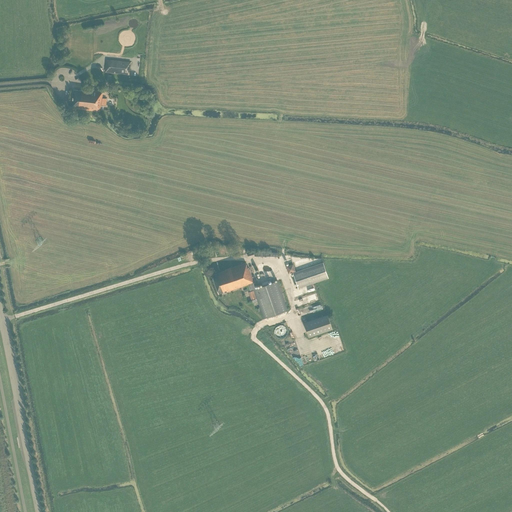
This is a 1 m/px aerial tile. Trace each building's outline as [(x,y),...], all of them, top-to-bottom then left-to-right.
[(131,61),(106,59),(105,72),(129,75),(131,61)] [(102,97),(103,91),(82,89),(82,90),(73,89),(71,108),(100,111),(100,106),(101,106),(101,105),(106,105),(107,98),(102,97)] [(286,264),(289,271),(296,269),(294,261),(286,264)] [(329,278),(323,262),(293,272),(298,288),(329,278)] [(232,290),(248,284),(253,283),(254,282),(249,267),(248,268),(246,263),(225,270),(232,290)] [(232,290),(225,270),(212,275),(219,294),(224,292),(223,291),(226,290),(227,291),(232,290)] [(253,283),(248,284),(250,290),(254,289),(264,319),(287,310),(277,281),(255,288),(253,283)] [(332,329),(327,314),(304,323),(309,337),(332,329)] [(278,338),(280,338),(282,338),(284,337),(286,336),(287,334),(288,332),(287,329),(286,327),(284,326),(282,325),(280,325),(278,326),(276,327),(275,329),(274,331),(274,333),(275,335),(276,336),(278,338)]
